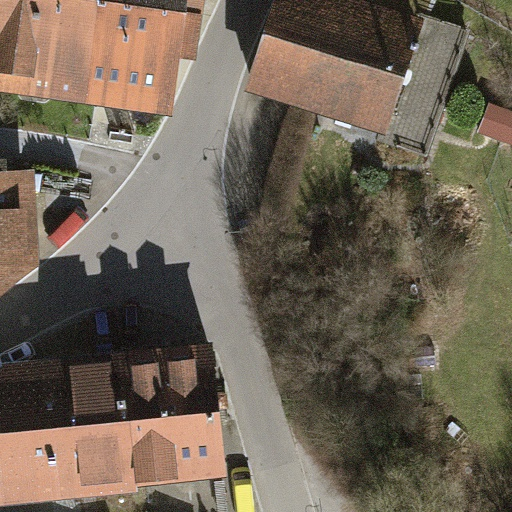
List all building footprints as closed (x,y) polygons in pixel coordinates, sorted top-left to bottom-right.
[(0,0),(0,86),(168,112),(177,51),(193,53),(201,0),(0,0)] [(374,0),(273,0),(246,86),(300,103),(382,129),(418,14),(374,0)] [(0,291),(3,292),(35,269),(32,170),(0,171),(0,291)] [(124,345),(125,353),(136,474),(227,466),(216,337),(124,345)] [(0,363),(0,499),(137,488),(136,474),(125,353),(0,363)]
